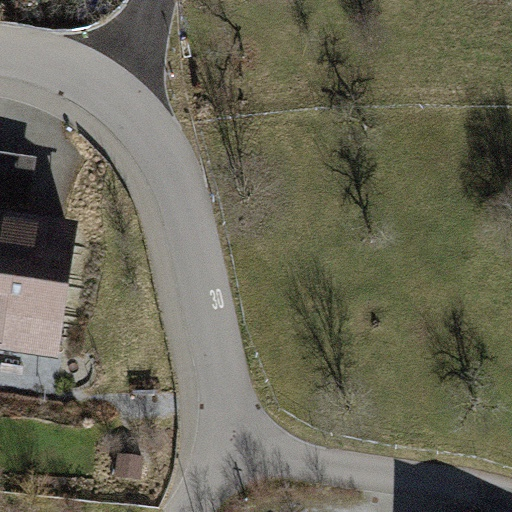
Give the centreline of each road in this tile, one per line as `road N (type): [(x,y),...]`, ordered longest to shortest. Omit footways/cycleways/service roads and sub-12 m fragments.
road 1 (residential): [(243,452),(174,171),(160,140),(109,90)]
road 2 (unclassified): [(511,500),(243,452)]
